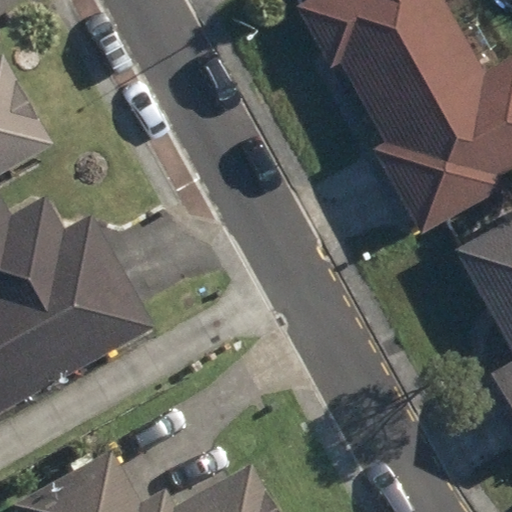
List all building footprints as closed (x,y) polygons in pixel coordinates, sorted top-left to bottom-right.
[(296,0),(297,0),(287,5),(318,61),(327,56),(375,142),(362,149),(409,234),(491,186),(485,177),(511,162),(511,61),(508,54),(475,72),(434,0),(296,0)] [(0,163),(41,140),(0,65),(0,163)] [(0,404),(144,324),(82,214),(54,229),(36,195),(1,215),(0,213),(0,404)] [(484,373),(511,421),(511,214),(455,245),(447,249),(507,360),(484,373)] [(263,511),(242,473),(170,511),(159,511),(152,498),(128,511),(99,459),(4,511),(263,511)]
